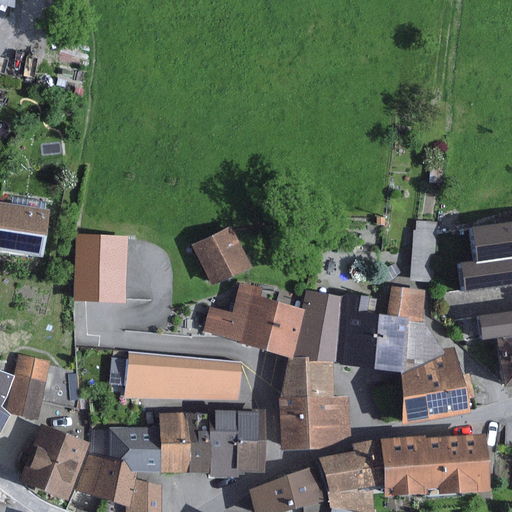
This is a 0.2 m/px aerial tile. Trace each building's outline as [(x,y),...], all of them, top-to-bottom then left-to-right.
[(0,202),(0,251),(36,258),(44,210),(0,202)] [(511,220),(465,227),(470,262),(455,264),(458,292),(511,284),(511,220)] [(435,223),(415,221),(414,231),(411,230),(407,281),(430,283),(435,223)] [(229,228),(190,245),(208,284),(247,267),(229,228)] [(125,238),(74,234),(70,301),(121,304),(125,238)] [(229,313),(207,307),(200,331),(232,341),(231,344),(281,357),(297,309),(256,297),(258,288),(237,284),(229,313)] [(383,316),(374,314),(367,369),(396,374),(402,321),(419,323),(423,291),(387,287),(383,316)] [(306,291),(283,358),(303,358),(303,362),(330,362),(332,362),(338,297),(306,291)] [(344,294),(338,297),(332,362),(337,366),(367,369),(374,314),(363,313),(366,297),(344,294)] [(511,310),(473,316),(477,341),(490,339),(497,387),(511,384),(511,310)] [(419,323),(402,321),(396,374),(442,354),(439,350),(419,323)] [(442,354),(396,374),(396,426),(471,411),(465,374),(456,375),(451,348),(439,350),(442,354)] [(239,362),(126,351),(125,359),(123,386),(122,397),(236,401),(239,362)] [(48,362),(17,355),(4,410),(35,420),(40,400),(48,366),(48,362)] [(123,386),(125,359),(109,358),(107,385),(123,386)] [(303,358),(283,358),(275,399),(277,450),(313,450),(347,436),(345,398),(331,397),(330,362),(303,362),(303,358)] [(74,372),(48,366),(40,400),(74,409),(77,399),(74,372)] [(8,376),(0,373),(0,424),(5,416),(0,411),(0,399),(1,398),(8,376)] [(206,411),(205,413),(205,473),(205,477),(232,477),(232,471),(232,411),(206,411)] [(232,411),(232,471),(260,473),(262,412),(232,411)] [(182,413),(156,413),(156,428),(155,474),(183,474),(182,413)] [(205,413),(182,413),(183,474),(205,473),(205,413)] [(84,443),(38,427),(15,481),(61,501),(84,443)] [(155,474),(156,428),(106,428),(106,431),(89,430),(85,454),(119,461),(126,472),(135,472),(155,474)] [(420,437),(374,439),(377,487),(377,498),(420,496),(420,489),(430,488),(431,496),(483,493),(480,436),(420,439),(420,437)] [(349,451),(312,459),(314,465),(321,501),(323,508),(356,511),(372,511),(370,488),(377,487),(374,439),(347,445),(349,451)] [(85,454),(74,490),(103,501),(99,511),(157,511),(158,486),(131,480),(135,472),(126,472),(119,461),(85,454)] [(314,465),(245,491),(250,511),(275,511),(276,511),(275,511),(321,511),(323,508),(321,501),(314,465)]
